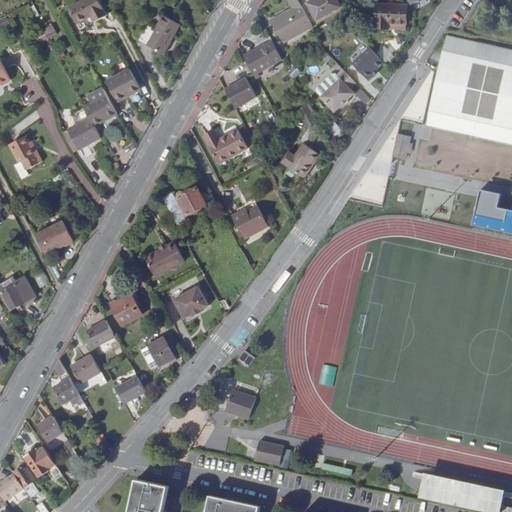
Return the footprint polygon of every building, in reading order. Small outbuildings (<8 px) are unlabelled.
[(98,0),(87,0),(70,9),(82,31),(99,22),(103,29),(111,24),(98,0)] [(306,32),(312,28),(297,0),(287,0),(290,7),(268,19),(279,41),(304,28),(306,32)] [(338,5),(335,0),(308,0),(305,2),(314,18),(338,5)] [(407,5),(378,4),(376,26),(389,27),(389,21),(406,22),(407,5)] [(182,26),(166,17),(158,32),(149,27),(141,41),(166,55),(182,26)] [(53,25),(35,32),(39,42),(57,36),(53,25)] [(511,50),(446,36),(426,125),(470,135),(511,144),(511,50)] [(255,78),(283,61),(273,43),(265,48),(264,47),(244,59),(255,78)] [(89,57),(102,50),(99,45),(86,52),(89,57)] [(368,81),(385,63),(367,46),(350,64),(368,81)] [(0,59),(0,82),(10,77),(0,59)] [(334,112),(341,106),(347,100),(354,94),(350,89),(355,83),(344,70),(338,76),(340,79),(322,95),(320,96),(334,112)] [(322,95),(340,79),(338,76),(334,72),(331,72),(317,85),(316,88),(322,95)] [(142,93),(131,73),(108,86),(119,106),(142,93)] [(226,93),(236,111),(256,100),(246,81),(226,93)] [(91,120),(95,128),(119,116),(105,89),(89,98),(93,105),(85,109),(91,120)] [(37,102),(53,142),(61,138),(46,98),(37,102)] [(306,102),(301,111),(309,127),(317,123),(306,102)] [(91,120),(69,132),(80,152),(102,140),(95,128),(91,120)] [(330,124),(327,134),(339,137),(342,127),(330,124)] [(216,138),(211,129),(201,134),(217,162),(247,146),(236,127),(216,138)] [(400,137),(412,140),(414,132),(402,129),(400,137)] [(35,148),(30,140),(26,132),(8,142),(19,161),(21,159),(26,167),(42,158),(36,147),(35,148)] [(412,140),(400,137),(397,151),(409,154),(410,149),(414,149),(415,141),(412,140)] [(315,163),(318,164),(323,156),(305,145),(296,158),(290,154),(283,164),(305,179),(315,163)] [(280,162),(283,164),(290,154),(287,152),(280,162)] [(19,161),(14,163),(21,176),(28,172),(26,167),(21,159),(19,161)] [(308,180),(318,164),(315,163),(305,179),(308,180)] [(76,165),(72,169),(79,179),(84,175),(76,165)] [(205,182),(178,196),(186,212),(213,198),(205,182)] [(395,192),(397,186),(381,182),(375,203),(397,209),(402,194),(395,192)] [(500,194),(479,189),(471,225),(511,233),(511,211),(497,208),(500,194)] [(175,191),(163,197),(176,222),(188,215),(186,212),(178,196),(175,191)] [(46,221),(59,214),(55,207),(43,214),(46,221)] [(267,223),(259,208),(248,214),(246,210),(233,217),(243,235),(267,223)] [(63,218),(38,230),(47,245),(71,233),(63,218)] [(175,244),(164,250),(158,252),(147,258),(157,277),(184,262),(175,244)] [(26,278),(2,291),(11,308),(35,295),(26,278)] [(174,299),(184,318),(199,310),(201,309),(209,305),(198,286),(174,299)] [(107,302),(109,305),(121,299),(119,295),(107,302)] [(121,299),(109,305),(119,325),(140,314),(130,295),(121,299)] [(96,348),(117,338),(108,322),(87,332),(96,348)] [(176,356),(166,335),(150,344),(150,345),(160,364),(176,356)] [(150,345),(145,348),(154,366),(159,363),(150,345)] [(245,350),(238,358),(244,363),(248,366),(255,358),(250,354),(245,350)] [(93,355),(73,366),(81,382),(101,371),(93,355)] [(61,359),(54,369),(62,382),(55,387),(63,403),(80,393),(61,359)] [(138,377),(116,388),(124,403),(146,392),(138,377)] [(257,395),(232,386),(227,400),(224,413),(250,423),(257,395)] [(49,442),(64,432),(53,416),(38,426),(49,442)] [(283,446),(258,440),(254,460),(279,466),(283,446)] [(55,464),(43,445),(27,456),(41,479),(52,473),(49,468),(55,464)] [(41,479),(27,456),(23,459),(38,481),(41,479)] [(20,477),(18,478),(25,489),(35,483),(29,474),(28,475),(26,471),(24,469),(18,473),(20,477)] [(18,478),(16,474),(0,483),(0,493),(5,501),(25,489),(18,478)] [(423,475),(420,492),(499,509),(503,492),(423,475)] [(164,511),(171,484),(140,476),(131,511),(164,511)] [(259,511),(262,504),(213,493),(209,511),(259,511)] [(44,502),(37,507),(40,511),(47,511),(50,511),(44,502)]
